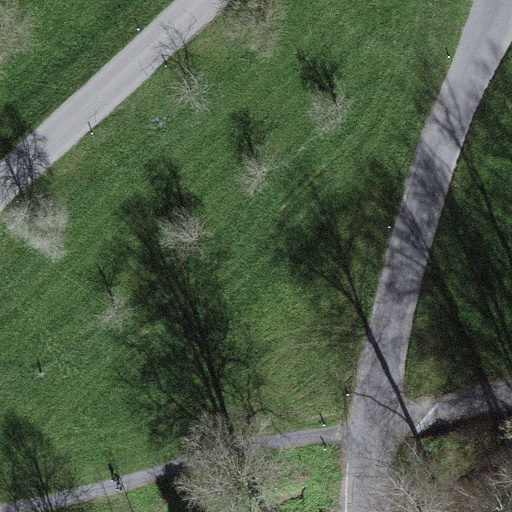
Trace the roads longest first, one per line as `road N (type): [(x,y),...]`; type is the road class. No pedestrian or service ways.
road 1 (residential): [(374,511),(372,428),(411,232),(503,0)]
road 2 (residential): [(215,0),(0,186)]
road 3 (track): [(511,393),(372,428)]
